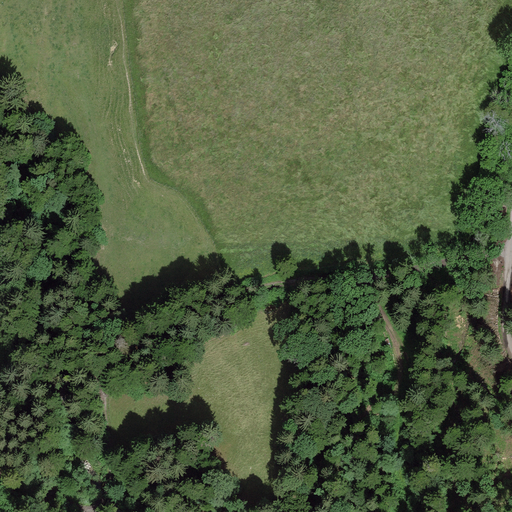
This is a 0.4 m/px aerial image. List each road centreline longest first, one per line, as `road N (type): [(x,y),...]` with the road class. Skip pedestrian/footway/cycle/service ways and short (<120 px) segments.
road 1 (track): [(0,471),(72,503),(95,503),(117,482),(102,401),(106,377),(138,336),(177,314),(277,281),(366,274)]
road 2 (track): [(366,274),(510,252)]
